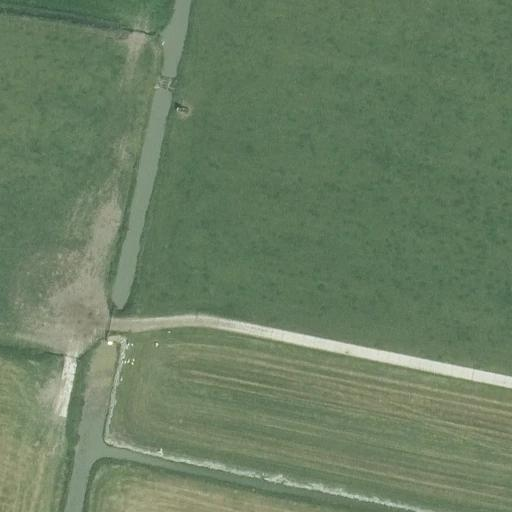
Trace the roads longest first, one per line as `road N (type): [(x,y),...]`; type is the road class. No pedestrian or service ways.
road 1 (track): [(39,511),(85,316),(140,31),(138,0)]
road 2 (track): [(85,316),(203,319),(511,382)]
